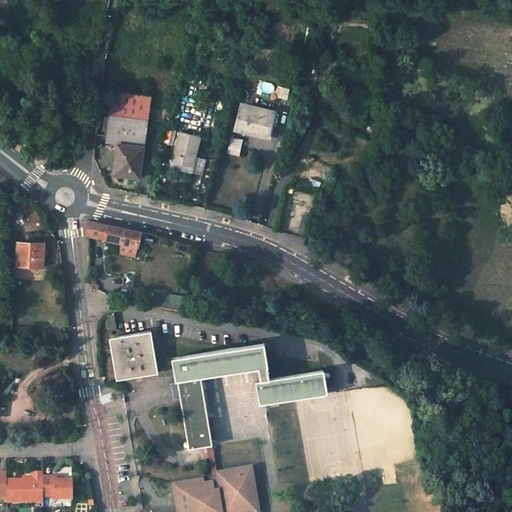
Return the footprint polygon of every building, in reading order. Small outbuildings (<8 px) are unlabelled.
[(113,91),(106,142),(117,144),(143,147),(150,96),(113,91)] [(240,107),(234,128),(268,137),(275,110),(262,107),(261,112),(240,107)] [(179,133),(171,162),(193,168),(201,138),(179,133)] [(117,144),(113,175),(139,179),(143,147),(117,144)] [(240,149),(229,147),(227,153),(239,156),(240,149)] [(93,249),(96,223),(87,221),(88,249),(93,249)] [(109,226),(106,240),(107,240),(122,243),(137,246),(140,233),(109,226)] [(145,248),(148,234),(140,233),(137,246),(145,248)] [(107,240),(104,251),(108,249),(120,252),(122,243),(107,240)] [(16,242),(15,266),(42,267),(43,243),(16,242)] [(114,314),(105,315),(107,328),(111,327),(111,330),(117,329),(114,314)] [(2,316),(1,330),(10,331),(11,317),(2,316)] [(158,372),(151,331),(113,337),(119,372),(131,370),(131,369),(140,368),(141,372),(148,370),(148,374),(158,372)] [(113,337),(109,338),(116,379),(148,374),(148,370),(141,372),(140,368),(131,369),(131,370),(119,372),(113,337)] [(327,393),(323,369),(269,379),(267,367),(268,366),(264,343),(172,358),(173,363),(179,362),(182,381),(183,381),(186,398),(180,399),(189,449),(208,446),(204,428),(209,427),(201,377),(258,368),(260,381),(264,404),(327,393)] [(177,379),(180,399),(186,398),(183,381),(182,381),(179,362),(173,363),(175,380),(177,379)] [(260,381),(255,381),(259,405),(264,404),(260,381)] [(213,445),(209,427),(204,428),(208,446),(212,445),(213,445)] [(212,445),(208,446),(212,477),(213,482),(218,482),(218,481),(212,445)] [(171,484),(173,493),(176,493),(179,511),(241,511),(241,510),(258,507),(252,466),(229,470),(230,478),(218,481),(218,482),(213,482),(212,477),(171,484)] [(6,502),(43,502),(43,497),(42,477),(42,472),(32,473),(32,480),(6,480),(6,497),(6,502)] [(53,477),(42,477),(43,497),(53,496),(53,500),(72,500),(72,480),(62,481),(53,481),(53,477)]
